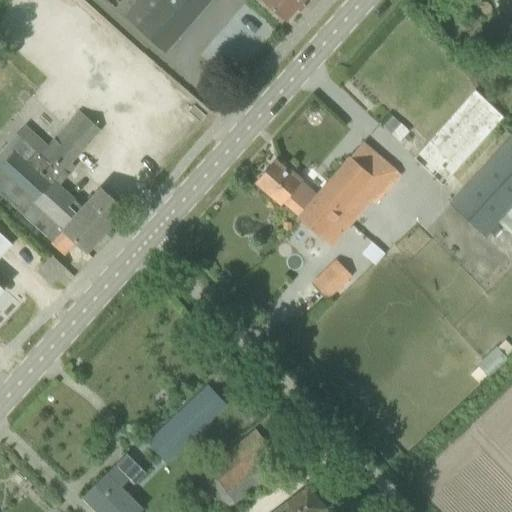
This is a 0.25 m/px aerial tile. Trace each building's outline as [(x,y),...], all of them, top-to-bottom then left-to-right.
[(211,0),(131,0),(120,14),(165,54),(211,0)] [(262,0),(286,21),(304,0),(262,0)] [(475,90),(413,159),(448,190),(500,132),(508,140),(449,203),(487,238),(501,224),(511,211),(511,124),(509,122),(475,90)] [(0,168),(0,193),(23,213),(53,241),(63,231),(77,243),(87,253),(125,210),(100,190),(83,208),(60,187),(70,176),(69,174),(74,168),(70,164),(99,131),(78,113),(48,146),(40,155),(35,150),(24,141),(0,168)] [(392,117),(383,127),(391,135),(400,125),(392,117)] [(375,205),(400,179),(365,147),(319,197),(308,207),(298,217),(297,219),(329,249),(372,202),(375,205)] [(298,217),(308,207),(319,197),(301,181),(299,183),(274,162),(257,182),(281,205),(283,203),(298,217)] [(0,256),(14,241),(0,228),(0,292),(6,286),(0,280),(0,271),(1,269),(0,268),(0,256)] [(51,283),(64,268),(54,259),(41,274),(51,283)] [(327,298),(342,284),(351,276),(337,261),(313,283),(327,298)] [(477,365),(476,366),(477,366),(477,367),(486,376),(489,378),(508,360),(505,357),(497,348),(495,347),(477,365)] [(208,386),(193,400),(144,445),(163,464),(225,405),(208,386)] [(197,475),(223,511),(226,511),(284,467),(255,430),(197,475)] [(134,486),(146,474),(126,453),(83,496),(99,511),(136,511),(141,507),(122,487),(128,480),(134,486)] [(321,511),(325,509),(307,487),(272,511),(321,511)] [(350,501),(349,508),(351,511),(364,511),(366,511),(367,504),(363,498),(356,497),(350,501)]
